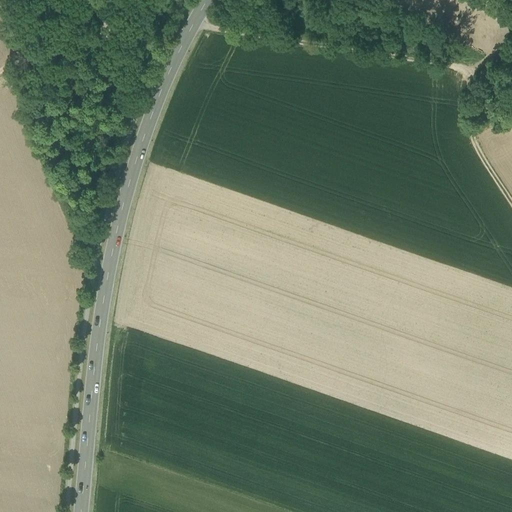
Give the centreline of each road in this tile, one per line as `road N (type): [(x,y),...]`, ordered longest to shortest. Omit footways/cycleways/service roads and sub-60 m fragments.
road 1 (primary): [(80,511),(114,238),(161,87),(206,0)]
road 2 (track): [(194,20),(452,66),(475,78)]
road 3 (track): [(475,78),(472,136),(511,203)]
